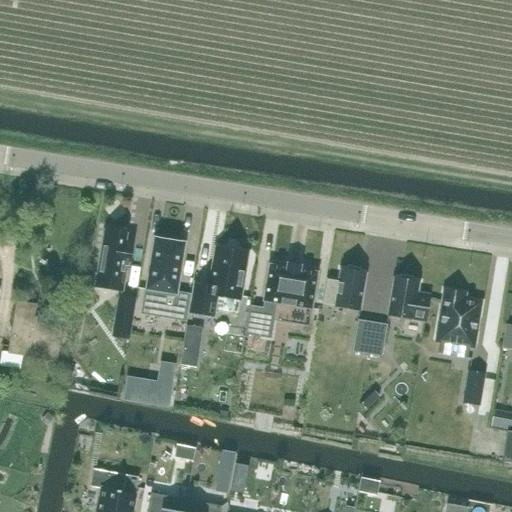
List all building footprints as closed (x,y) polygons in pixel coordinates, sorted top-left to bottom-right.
[(131,241),(126,240),(127,234),(104,231),(95,287),(99,287),(118,291),(122,291),(126,268),(128,269),(133,241),(131,241)] [(154,240),(143,303),(164,307),(162,317),(186,321),(190,296),(176,293),(184,245),(185,243),(154,238),(153,240),(154,240)] [(247,254),(216,249),(216,250),(215,249),(209,287),(194,285),(190,312),(213,316),(217,296),(240,299),(247,255),(247,254)] [(298,269),(288,267),(289,265),(287,264),(287,266),(287,269),(271,266),(269,265),(269,267),(263,301),(264,301),(263,309),(250,307),(245,334),(260,337),(263,319),(273,321),(276,303),(311,309),(316,275),(317,275),(317,273),(315,273),(299,271),(300,268),(300,266),(298,266),(298,269)] [(338,281),(326,279),(322,305),(360,311),(366,274),(359,272),(357,270),(350,269),(347,270),(340,269),(338,281)] [(401,279),(394,278),(387,316),(425,322),(429,296),(417,294),(419,282),(412,281),(410,279),(403,277),(401,279)] [(436,341),(436,342),(439,342),(440,342),(469,347),(470,347),(473,348),(474,347),(481,303),(464,300),(464,298),(465,294),(444,290),(436,341)] [(135,300),(119,297),(112,336),(129,339),(135,300)] [(36,307),(36,306),(17,303),(8,357),(22,359),(23,356),(55,361),(55,364),(56,364),(61,328),(35,324),(36,319),(33,319),(35,307),(36,307)] [(367,354),(372,323),(357,320),(352,352),(367,354)] [(382,357),(386,327),(387,326),(387,325),(372,323),(367,354),(382,357)] [(511,326),(505,325),(501,349),(511,350),(511,326)] [(183,350),(181,364),(194,367),(197,353),(183,350)] [(479,406),(484,374),(468,371),(462,403),(464,403),(471,404),(479,406)] [(511,463),(511,432),(507,432),(502,462),(511,463)] [(101,489),(96,511),(132,511),(138,478),(125,476),(122,492),(101,488),(101,489)] [(183,511),(186,500),(150,494),(147,511),(183,511)] [(220,511),(222,507),(186,500),(183,511),(220,511)]
